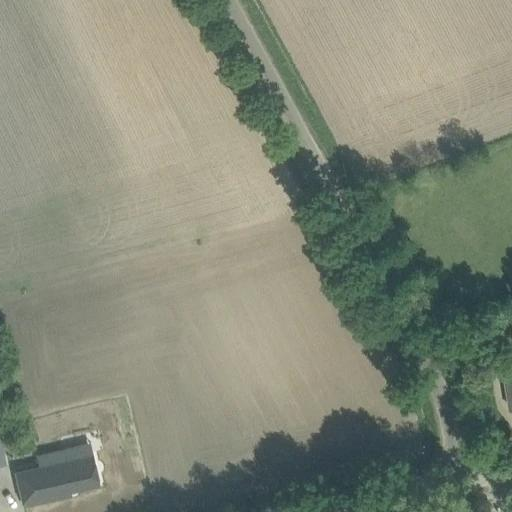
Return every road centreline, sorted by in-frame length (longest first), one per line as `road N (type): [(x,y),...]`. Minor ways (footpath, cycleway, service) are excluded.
road 1 (unclassified): [(462,483),(434,375),(228,0)]
road 2 (unclassified): [(312,511),(462,483)]
